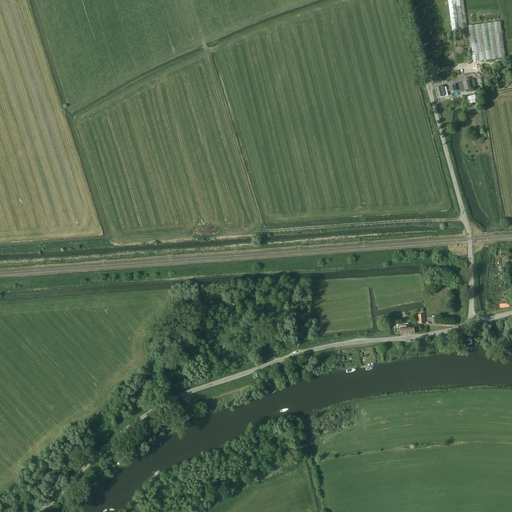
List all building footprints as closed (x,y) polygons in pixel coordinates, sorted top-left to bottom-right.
[(448,0),(452,32),(467,29),(463,0),(448,0)] [(469,26),(474,62),(505,58),(501,22),(469,26)] [(458,84),(460,92),(476,88),(474,80),(458,84)] [(438,98),(444,97),(448,96),(446,88),(444,88),(444,87),(436,89),(438,98)] [(475,94),(466,96),(468,105),(477,102),(475,94)] [(401,335),(415,334),(414,328),(406,329),(406,327),(400,327),(401,329),(401,335)]
